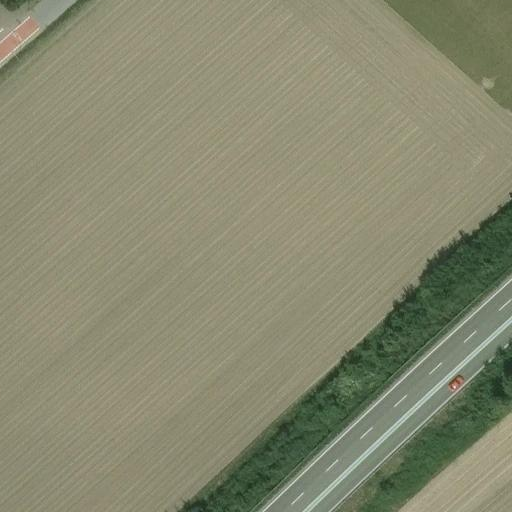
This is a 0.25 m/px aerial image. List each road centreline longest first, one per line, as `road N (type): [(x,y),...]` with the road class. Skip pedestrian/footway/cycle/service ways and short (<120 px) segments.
road 1 (trunk): [(511,302),(288,511)]
road 2 (trunk): [(324,511),(511,337)]
